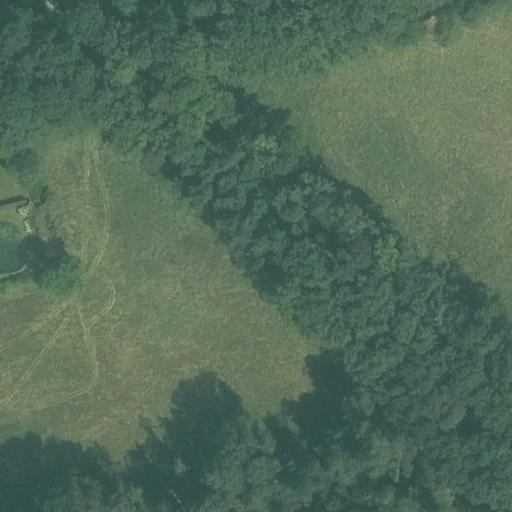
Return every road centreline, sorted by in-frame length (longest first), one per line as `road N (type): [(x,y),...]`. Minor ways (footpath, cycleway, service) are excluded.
road 1 (track): [(511,438),(80,36)]
road 2 (unclassified): [(80,36),(210,0)]
